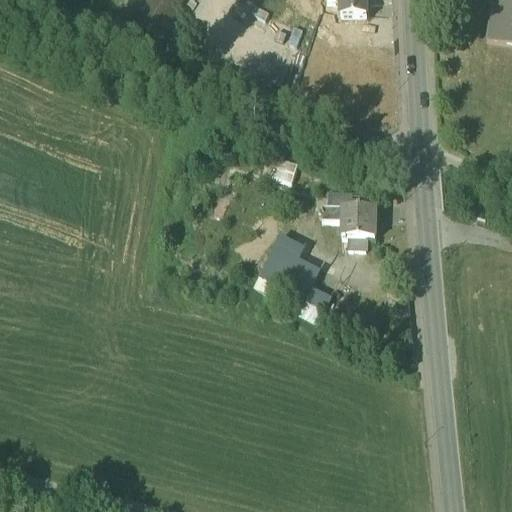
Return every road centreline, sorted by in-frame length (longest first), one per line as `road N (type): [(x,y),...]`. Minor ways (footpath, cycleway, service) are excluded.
road 1 (track): [(0,5),(228,100),(511,185)]
road 2 (tertiary): [(456,511),(427,208)]
road 3 (tertiary): [(423,156),(415,0)]
